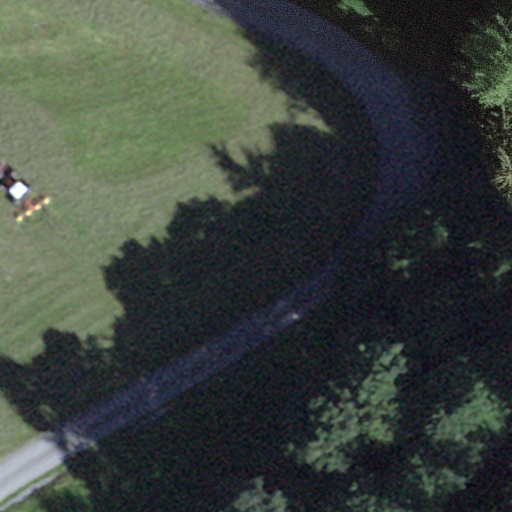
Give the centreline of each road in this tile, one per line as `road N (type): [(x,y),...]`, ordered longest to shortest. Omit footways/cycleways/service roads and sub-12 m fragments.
road 1 (tertiary): [(243,0),(356,54),(390,96),(407,158),(402,211),(371,260),(0,474)]
road 2 (unclassified): [(511,362),(394,479),(372,511)]
road 3 (track): [(407,158),(511,57)]
